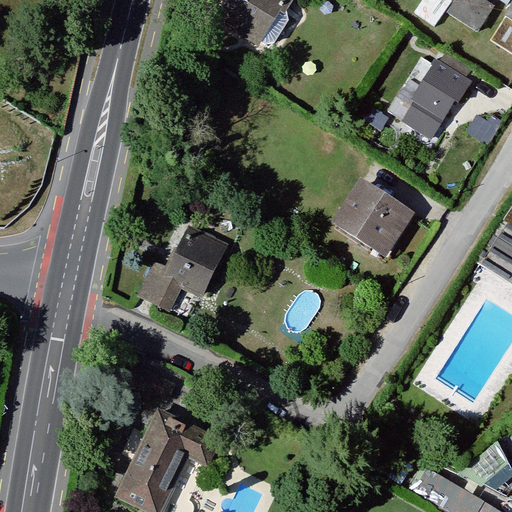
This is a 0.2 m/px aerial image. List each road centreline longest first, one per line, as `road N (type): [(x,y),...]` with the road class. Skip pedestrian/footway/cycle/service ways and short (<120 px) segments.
road 1 (residential): [(61,309),(103,318),(205,362),(302,413),(345,407),(358,399),(511,160)]
road 2 (primary): [(67,283),(132,0)]
road 3 (primary): [(28,511),(61,309)]
